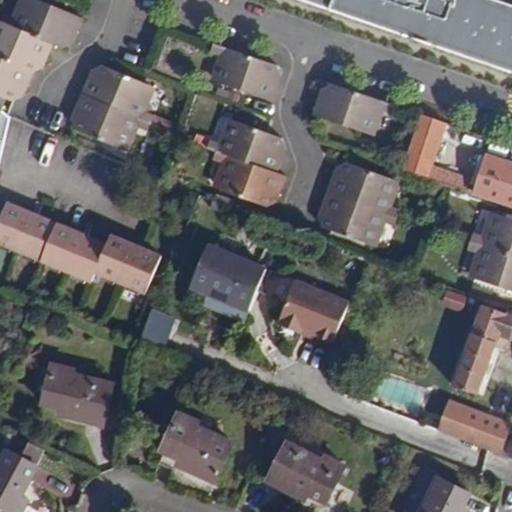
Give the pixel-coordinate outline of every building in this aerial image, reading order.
[(85,21),(35,0),(30,0),(18,30),(4,24),(1,23),(0,27),(0,96),(14,103),(20,95),(28,93),(36,74),(39,67),(48,63),(55,46),(64,50),(67,44),(77,41),(85,21)] [(18,30),(30,0),(22,0),(14,20),(7,17),(4,24),(18,30)] [(511,0),(296,0),(411,39),(415,28),(439,37),(436,47),(511,73),(511,0)] [(421,42),(436,47),(439,37),(415,28),(411,39),(421,42)] [(75,45),(77,41),(67,44),(64,50),(75,45)] [(218,84),(229,50),(215,45),(211,54),(220,57),(212,82),(218,84)] [(280,67),(229,50),(218,84),(273,101),(280,83),(276,74),(280,67)] [(39,67),(36,74),(44,71),(48,63),(39,67)] [(136,119),(149,88),(102,67),(100,75),(90,78),(75,114),(79,121),(76,131),(123,151),(136,119)] [(100,75),(102,67),(92,73),(90,78),(100,75)] [(369,134),(380,101),(332,83),(329,92),(321,96),(315,115),(369,134)] [(329,92),(332,83),(323,88),(321,96),(329,92)] [(155,91),(149,88),(136,119),(150,126),(153,118),(145,114),(155,91)] [(20,95),(14,103),(25,99),(28,93),(20,95)] [(395,106),(380,101),(369,134),(375,136),(384,111),(392,113),(395,106)] [(430,180),(447,126),(421,117),(405,172),(430,180)] [(150,126),(136,119),(123,151),(128,153),(138,130),(146,133),(150,126)] [(209,149),(217,152),(222,154),(234,122),(229,120),(219,145),(211,142),(209,149)] [(231,158),(219,190),(266,208),(270,200),(280,196),(286,178),(278,175),(285,156),(280,147),(283,140),(234,122),(222,154),(231,158)] [(222,154),(217,152),(214,161),(222,164),(213,188),(219,190),(231,158),(222,154)] [(476,195),(511,206),(511,166),(488,158),(476,195)] [(383,213),(395,182),(347,163),(344,170),(334,175),(321,212),(325,220),(322,228),(332,232),(365,243),(371,245),(383,213)] [(344,170),(347,163),(337,167),(334,175),(344,170)] [(401,184),(395,182),(383,213),(397,218),(400,211),(392,208),(401,184)] [(270,200),(266,208),(277,202),(280,196),(270,200)] [(108,246),(88,238),(80,256),(71,252),(78,234),(38,217),(31,235),(21,231),(29,213),(8,204),(0,224),(0,245),(17,252),(42,263),(70,274),(93,283),(96,274),(122,285),(147,295),(162,258),(142,250),(135,267),(125,263),(132,245),(111,237),(108,246)] [(475,279),(496,214),(491,212),(481,238),(474,235),(469,249),(477,252),(468,277),(475,279)] [(31,235),(38,217),(29,213),(21,231),(31,235)] [(397,218),(383,213),(371,245),(377,247),(386,224),(394,227),(397,218)] [(511,219),(496,214),(475,279),(511,291),(511,219)] [(365,243),(332,232),(331,236),(363,249),(365,243)] [(80,256),(88,238),(78,234),(71,252),(80,256)] [(240,295),(255,301),(269,268),(204,241),(187,282),(210,292),(211,290),(238,301),(240,295)] [(142,250),(132,245),(125,263),(135,267),(142,250)] [(323,331),(337,337),(351,304),(286,277),(269,319),(292,328),(293,326),(320,338),(323,331)] [(168,342),(177,317),(153,308),(143,333),(168,342)] [(511,311),(510,311),(509,317),(485,309),(456,388),(479,396),(497,347),(508,351),(511,342),(511,311)] [(77,378),(78,373),(54,367),(44,407),(71,414),(70,418),(105,428),(114,387),(77,378)] [(446,436),(478,448),(479,448),(507,459),(508,457),(511,445),(511,427),(457,406),(446,436)] [(216,485),(234,446),(200,430),(201,427),(181,417),(164,453),(167,455),(162,466),(175,472),(181,461),(189,465),(187,471),(216,485)] [(38,470),(47,453),(17,438),(9,453),(38,470)] [(322,463),(289,446),(270,483),(309,503),(312,496),(328,505),(345,469),(325,458),(322,463)] [(23,499),(38,470),(9,453),(0,470),(0,509),(5,511),(24,511),(30,503),(23,499)] [(463,511),(471,496),(439,481),(441,476),(426,469),(405,511),(406,511),(463,511)]
